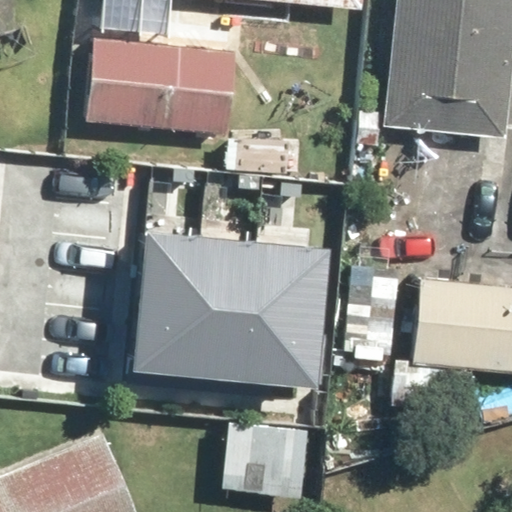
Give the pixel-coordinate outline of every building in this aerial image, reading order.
[(511,0),(397,0),(388,119),(511,129),(511,0)] [(101,33),(91,116),(226,133),(237,49),(101,33)] [(291,135),(225,134),(224,167),(290,168),(291,135)] [(142,210),(124,370),(305,390),(323,229),(142,210)] [(511,283),(414,276),(408,357),(511,364),(511,283)] [(0,511),(133,511),(96,428),(0,471),(0,511)]
